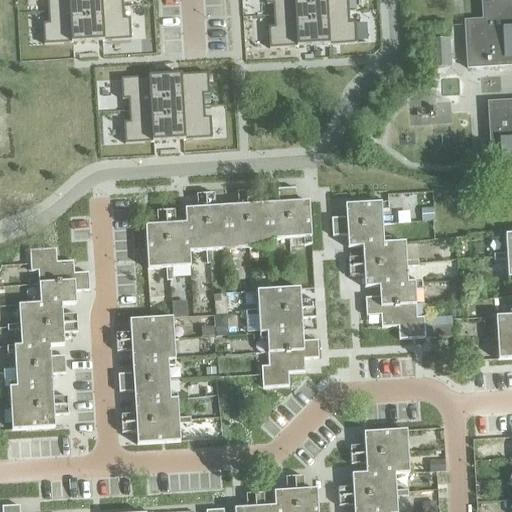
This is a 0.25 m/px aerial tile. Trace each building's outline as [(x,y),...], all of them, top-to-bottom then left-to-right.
[(83,0),(40,0),(40,2),(46,2),(47,13),(84,11),(83,0)] [(83,0),(84,11),(122,9),(121,0),(83,0)] [(309,0),(265,0),(266,7),(272,6),(272,18),(310,15),(309,0)] [(352,0),(309,0),(310,15),(347,13),(347,2),(353,2),(352,0)] [(482,21),(463,22),(466,69),(493,68),(511,66),(511,102),(487,104),(488,113),(491,160),(500,159),(501,168),(511,167),(511,0),(481,3),(482,21)] [(122,9),(84,11),(86,44),(130,41),(129,20),(123,20),(122,9)] [(47,25),(41,25),(43,46),(86,44),(84,11),(47,13),(47,25)] [(347,13),(310,15),(312,48),(355,45),(354,24),(348,25),(347,13)] [(273,29),(267,29),(268,50),(312,48),(310,15),(272,18),(273,29)] [(205,75),(164,78),(166,110),(201,108),(200,97),(206,96),(205,75)] [(164,78),(120,80),(121,102),(127,101),(127,113),(166,110),(164,78)] [(201,108),(166,110),(167,143),(209,141),(208,119),(202,119),(201,108)] [(128,124),(122,124),(123,146),(167,143),(166,110),(127,113),(128,124)] [(295,189),(286,190),(288,240),(302,239),(303,247),(311,246),(308,210),(308,203),(295,204),(295,189)] [(278,205),(266,206),(268,249),(275,248),(275,241),(288,240),(286,190),(277,190),(278,205)] [(237,207),(225,208),(228,251),(234,251),(234,243),(248,243),(245,192),(236,193),(237,207)] [(254,192),(245,192),(248,243),(262,242),(262,249),(268,249),(266,206),(255,206),(254,192)] [(213,194),(204,195),(208,264),(211,264),(210,252),(228,251),(225,208),(214,209),(213,194)] [(184,211),(184,225),(185,225),(187,253),(188,253),(205,252),(205,265),(208,264),(204,195),(195,195),(196,210),(184,211)] [(330,220),(331,228),(381,226),(380,212),(388,211),(387,204),(344,206),(345,219),(330,220)] [(432,209),(421,209),(421,223),(433,222),(432,209)] [(173,211),(164,212),(168,281),(171,281),(170,269),(189,268),(188,253),(187,253),(185,225),(184,225),(174,226),(173,211)] [(168,281),(164,212),(155,212),(156,227),(144,228),(146,270),(165,269),(165,281),(168,281)] [(347,249),(361,249),(361,247),(390,245),(390,244),(389,239),(382,239),(381,226),(331,228),(331,237),(346,237),(347,249)] [(493,255),(493,258),(511,256),(511,235),(504,237),(505,254),(493,255)] [(450,240),(437,241),(439,262),(452,261),(450,240)] [(347,259),(348,268),(417,264),(417,261),(405,262),(404,243),(390,244),(390,245),(361,247),(361,249),(362,259),(347,259)] [(37,273),(38,287),(88,284),(88,274),(73,275),(72,263),(55,264),(55,250),(28,252),(30,273),(37,273)] [(505,260),(506,278),(511,277),(511,256),(493,258),(493,261),(505,260)] [(363,276),(363,290),(378,289),(378,287),(406,285),(406,284),(405,268),(418,267),(417,264),(348,268),(348,277),(363,276)] [(363,290),(364,308),(415,305),(414,291),(421,291),(421,283),(406,284),(406,285),(378,287),(378,289),(363,290)] [(31,301),(32,306),(32,307),(60,306),(75,306),(74,293),(89,292),(88,284),(38,287),(38,300),(31,301)] [(245,311),(245,314),(314,310),(314,301),(299,302),(299,290),(255,292),(257,311),(245,311)] [(415,305),(364,308),(366,330),(397,328),(398,341),(424,340),(423,319),(416,319),(415,305)] [(6,326),(7,329),(76,325),(76,316),(61,317),(60,306),(32,307),(32,306),(17,307),(18,326),(6,326)] [(460,307),(451,307),(451,317),(461,316),(460,307)] [(257,317),(258,334),(301,331),(300,320),(315,319),(314,310),(245,314),(245,317),(257,317)] [(225,317),(213,318),(214,331),(223,330),(226,328),(225,317)] [(502,325),(503,339),(511,338),(511,318),(509,318),(509,317),(494,318),(495,326),(502,325)] [(114,335),(115,344),(164,341),(163,327),(171,327),(170,319),(128,322),(129,334),(114,335)] [(19,331),(20,348),(20,349),(48,347),(48,348),(63,347),(62,335),(77,334),(76,325),(7,329),(7,332),(19,331)] [(213,329),(200,330),(201,338),(214,337),(213,329)] [(266,340),(266,354),(317,351),(316,342),(302,343),(301,331),(258,334),(258,341),(266,340)] [(511,338),(503,339),(504,353),(496,353),(497,361),(511,360),(511,338)] [(130,352),(131,364),(173,361),(173,354),(165,355),(164,341),(115,344),(115,353),(130,352)] [(13,356),(14,370),(64,367),(64,358),(49,359),(48,348),(48,347),(20,349),(20,348),(5,349),(6,356),(13,356)] [(317,351),(266,354),(267,368),(260,368),(261,389),(288,388),(287,374),(304,373),(303,361),(317,360),(317,351)] [(117,376),(117,385),(167,382),(166,368),(173,368),(173,361),(131,364),(131,375),(117,376)] [(7,384),(8,391),(51,388),(50,376),(65,376),(64,367),(14,370),(15,384),(7,384)] [(132,393),(133,404),(176,402),(175,395),(168,396),(167,382),(117,385),(118,394),(132,393)] [(8,391),(9,411),(67,407),(66,399),(52,399),(51,388),(8,391)] [(119,417),(120,425),(189,421),(189,418),(177,419),(176,402),(133,404),(134,416),(119,417)] [(67,407),(9,411),(10,432),(53,430),(53,417),(67,416),(67,407)] [(189,421),(120,425),(120,434),(135,434),(136,446),(179,443),(177,425),(189,424),(189,421)] [(349,448),(349,457),(399,454),(398,440),(406,440),(405,432),(362,435),(363,447),(349,448)] [(364,465),(365,475),(365,476),(393,475),(393,476),(408,475),(407,467),(400,468),(399,454),(349,457),(350,466),(364,465)] [(444,462),(428,463),(429,474),(436,473),(444,473),(444,462)] [(337,490),(337,499),(407,494),(407,491),(395,492),(393,476),(393,475),(365,476),(365,475),(350,476),(351,489),(337,490)] [(302,477),(293,478),(295,511),(316,511),(315,491),(303,492),(302,477)] [(272,493),(273,508),(274,508),(274,511),(295,511),(293,478),(284,478),(285,493),(272,493)] [(262,494),(253,495),(254,511),(274,511),(274,508),(273,508),(263,509),(262,494)] [(352,507),(352,511),(395,511),(395,498),(407,497),(407,494),(337,499),(338,507),(352,507)] [(233,511),(232,511),(254,511),(253,495),(244,495),(245,510),(233,511)]
